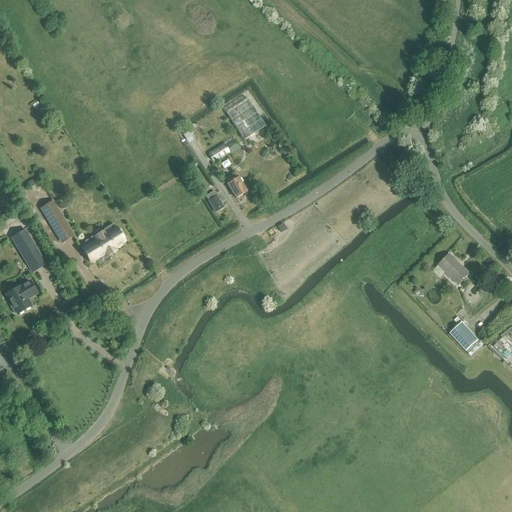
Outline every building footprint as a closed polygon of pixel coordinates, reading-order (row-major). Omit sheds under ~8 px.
[(225,114),(244,142),(266,128),(247,99),(225,114)] [(214,132),(209,135),(213,140),(218,137),(214,132)] [(214,163),(229,153),(224,145),(209,154),(214,163)] [(224,180),(235,199),(247,192),(235,173),(224,180)] [(205,197),(215,214),(223,208),(213,192),(205,197)] [(41,210),(62,243),(73,236),(52,203),(41,210)] [(87,246),(82,249),(91,263),(104,255),(106,257),(116,251),(114,249),(124,243),(121,239),(124,238),(120,231),(117,233),(113,224),(103,230),(104,233),(94,238),(93,236),(84,242),(87,246)] [(31,273),(45,265),(25,231),(11,239),(31,273)] [(438,266),(458,286),(469,275),(449,255),(438,266)] [(16,313),(17,315),(31,307),(26,300),(36,294),(29,282),(20,288),(19,287),(5,295),(12,306),(10,307),(14,314),(16,313)] [(458,318),(454,321),(458,326),(462,323),(462,322),(458,318)] [(458,326),(449,334),(466,352),(478,341),(462,323),(458,326)]
